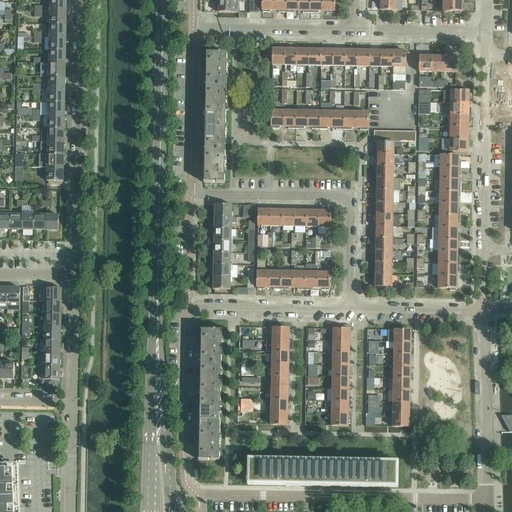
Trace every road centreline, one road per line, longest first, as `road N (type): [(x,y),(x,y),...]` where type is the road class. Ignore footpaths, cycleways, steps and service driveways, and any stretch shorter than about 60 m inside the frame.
road 1 (residential): [(485,498),(198,496),(185,481),(182,436),(188,307)]
road 2 (secondary): [(156,296),(162,0)]
road 3 (residential): [(75,278),(81,0)]
road 4 (residential): [(349,307),(348,202),(189,194)]
road 5 (secondary): [(171,511),(156,296)]
road 6 (secondary): [(156,296),(148,511)]
road 7 (residential): [(481,310),(485,498)]
road 8 (residential): [(189,194),(193,28)]
road 9 (residential): [(193,28),(354,31)]
road 10 (residential): [(349,307),(188,307)]
road 11 (residential): [(482,253),(485,115)]
road 12 (residential): [(354,31),(487,33)]
road 13 (residential): [(481,310),(349,307)]
road 14 (residential): [(72,401),(75,278)]
